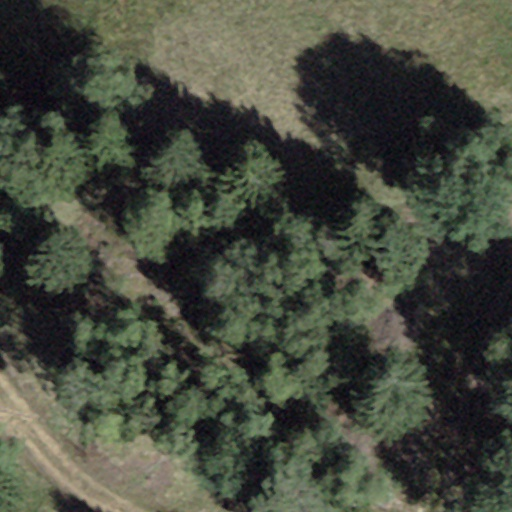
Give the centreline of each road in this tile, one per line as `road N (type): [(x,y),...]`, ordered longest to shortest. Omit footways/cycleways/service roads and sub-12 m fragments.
road 1 (track): [(511,319),(477,381),(448,511)]
road 2 (track): [(123,511),(12,424),(0,403)]
